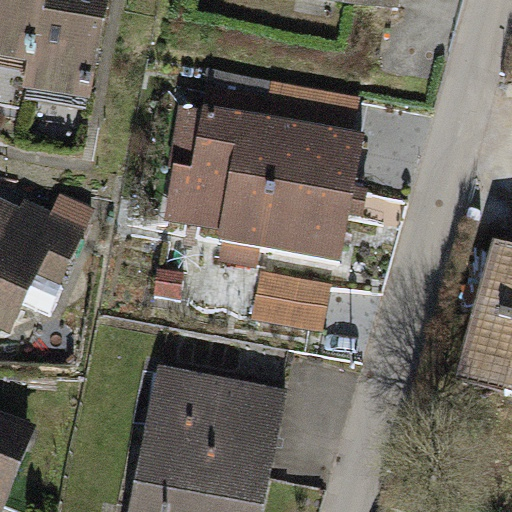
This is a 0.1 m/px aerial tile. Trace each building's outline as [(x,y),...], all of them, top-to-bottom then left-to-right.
[(0,0),(0,81),(23,86),(19,106),(92,121),(115,0),(0,0)] [(399,22),(403,0),(282,0),(283,0),(399,22)] [(334,278),(360,144),(187,111),(161,245),(334,278)] [(0,353),(9,358),(41,288),(64,299),(93,237),(29,208),(23,221),(0,210),(0,353)] [(511,258),(488,255),(449,386),(511,404),(511,258)] [(335,335),(341,281),(266,272),(259,325),(335,335)] [(264,511),(288,399),(158,372),(129,511),(264,511)] [(0,511),(4,511),(37,427),(0,412),(0,511)]
